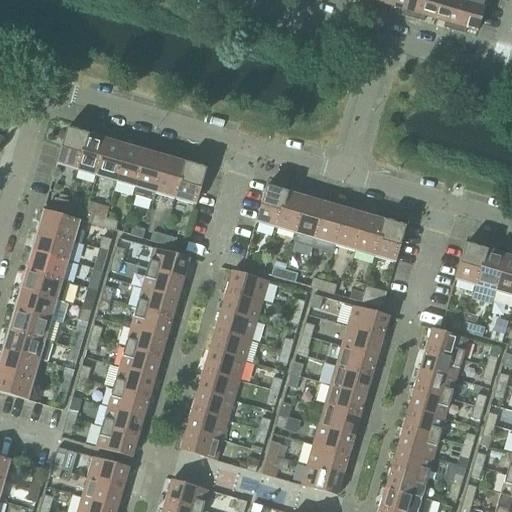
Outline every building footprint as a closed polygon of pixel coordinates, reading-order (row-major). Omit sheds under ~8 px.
[(384,4),(394,7),(396,0),(373,0),(372,6),(383,10),(384,4)] [(403,15),(413,19),(418,0),(396,0),(394,7),(404,10),(403,15)] [(426,16),(436,19),(441,0),(418,0),(413,19),(424,22),(426,16)] [(444,27),(455,30),(463,0),(441,0),(436,19),(446,22),(444,27)] [(463,0),(455,30),(466,34),(467,28),(478,31),(487,0),(463,0)] [(57,165),(78,171),(88,134),(67,128),(57,165)] [(78,171),(97,176),(108,140),(88,134),(78,171)] [(97,176),(117,182),(127,146),(108,140),(97,176)] [(117,182),(137,188),(147,152),(127,146),(117,182)] [(154,201),(156,194),(167,157),(147,152),(137,188),(134,196),(154,201)] [(156,194),(176,199),(186,163),(167,157),(156,194)] [(186,163),(176,199),(196,205),(207,169),(186,163)] [(256,223),(277,229),(287,192),(267,186),(256,223)] [(277,229),(297,234),(307,198),(287,192),(277,229)] [(294,242),(314,248),(327,204),(307,198),(297,234),(294,242)] [(54,208),(66,212),(69,202),(57,199),(54,208)] [(69,202),(66,212),(78,215),(81,206),(69,202)] [(334,253),(336,246),(346,209),(327,204),(314,248),(334,253)] [(336,246),(355,251),(366,215),(346,209),(336,246)] [(40,223),(38,231),(74,242),(82,244),(85,233),(82,230),(84,222),(80,221),(44,210),(43,213),(39,213),(37,221),(40,223)] [(92,224),(104,228),(106,218),(94,215),(92,224)] [(355,251),(375,257),(386,221),(366,215),(355,251)] [(106,218),(104,228),(116,231),(118,222),(106,218)] [(386,221),(375,257),(396,263),(406,227),(386,221)] [(146,230),(133,226),(131,236),(143,239),(146,230)] [(38,231),(32,251),(68,261),(74,242),(38,231)] [(151,241),(163,245),(165,235),(153,232),(151,241)] [(165,235),(163,245),(175,248),(177,239),(165,235)] [(103,237),(100,249),(109,252),(113,240),(103,237)] [(456,280),(476,286),(487,250),(466,244),(456,280)] [(117,247),(113,259),(123,262),(126,250),(117,247)] [(154,249),(148,269),(184,280),(190,259),(154,249)] [(476,286),(496,292),(506,256),(487,250),(476,286)] [(32,251),(26,270),(63,281),(68,261),(32,251)] [(496,292),(511,296),(511,257),(506,256),(496,292)] [(97,257),(94,269),(103,271),(107,259),(97,257)] [(123,262),(113,259),(110,271),(119,274),(123,262)] [(252,271),(264,274),(267,265),(254,261),(252,271)] [(272,276),(284,280),(286,270),(274,267),(272,276)] [(94,269),(88,288),(98,291),(103,271),(94,269)] [(148,269),(142,289),(179,299),(184,280),(148,269)] [(26,270),(21,290),(57,300),(65,303),(70,283),(63,281),(26,270)] [(286,270),(284,280),(295,283),(298,274),(286,270)] [(233,271),(227,292),(263,303),(269,282),(233,271)] [(311,288),(323,291),(325,282),(313,278),(311,288)] [(325,282),(323,291),(335,295),(337,285),(325,282)] [(105,286),(102,298),(111,301),(115,289),(105,286)] [(364,293),(362,303),(383,309),(387,292),(366,287),(364,293)] [(88,288),(83,308),(92,311),(98,291),(88,288)] [(142,289),(137,308),(173,319),(179,299),(142,289)] [(21,290),(15,310),(51,321),(57,300),(21,290)] [(350,299),(362,303),(364,293),(353,290),(350,299)] [(227,292),(221,312),(257,322),(263,303),(227,292)] [(311,307),(320,310),(323,298),(314,295),(311,307)] [(111,301),(102,298),(98,310),(108,313),(111,301)] [(296,299),(293,311),(302,314),(306,302),(296,299)] [(353,306),(347,327),(384,338),(390,317),(353,306)] [(92,311),(83,308),(79,320),(89,323),(92,311)] [(137,308),(131,328),(167,339),(173,319),(137,308)] [(15,310),(9,330),(45,341),(51,321),(15,310)] [(302,314),(293,311),(289,323),(299,326),(302,314)] [(221,312),(215,331),(252,342),(257,322),(221,312)] [(451,328),(463,332),(466,323),(454,319),(451,328)] [(306,323),(302,335),(312,338),(315,326),(306,323)] [(466,323),(463,332),(475,335),(478,326),(466,323)] [(94,326),(90,338),(100,340),(103,328),(94,326)] [(347,327),(342,347),(378,357),(384,338),(347,327)] [(131,328),(125,348),(162,358),(167,339),(131,328)] [(432,329),(426,350),(462,360),(468,340),(432,329)] [(9,330),(3,350),(40,360),(47,363),(53,343),(45,341),(9,330)] [(493,330),(490,340),(502,343),(505,334),(493,330)] [(215,331),(210,351),(246,361),(252,342),(215,331)] [(312,338),(302,335),(299,347),(308,350),(312,338)] [(74,336),(71,348),(80,351),(84,339),(74,336)] [(100,340),(90,338),(87,350),(96,352),(100,340)] [(285,338),(282,350),(291,353),(294,341),(285,338)] [(342,347),(336,366),(372,377),(378,357),(342,347)] [(80,351),(71,348),(67,360),(77,363),(80,351)] [(125,348),(119,368),(156,378),(162,358),(125,348)] [(3,350),(0,361),(0,370),(34,380),(40,360),(3,350)] [(291,353),(282,350),(278,362),(288,365),(291,353)] [(426,350),(420,369),(456,380),(462,360),(426,350)] [(210,351),(204,371),(240,381),(246,361),(210,351)] [(511,355),(506,354),(503,366),(511,369),(511,368),(511,355)] [(489,355),(486,367),(495,370),(499,358),(489,355)] [(295,362),(291,374),(300,377),(304,365),(295,362)] [(82,366),(79,378),(88,381),(92,369),(82,366)] [(336,366),(330,386),(367,396),(372,377),(336,366)] [(495,370),(486,367),(482,379),(492,382),(495,370)] [(119,368),(114,388),(150,398),(156,378),(119,368)] [(420,369),(415,389),(451,399),(456,380),(420,369)] [(34,380),(0,370),(0,392),(28,401),(34,380)] [(204,371),(198,391),(234,402),(240,381),(204,371)] [(500,373),(497,385),(506,388),(510,376),(500,373)] [(300,377),(291,374),(288,386),(297,389),(300,377)] [(63,375),(60,387),(69,390),(72,378),(63,375)] [(88,381),(79,378),(75,390),(85,393),(88,381)] [(274,378),(270,390),(280,392),(283,380),(274,378)] [(506,388),(497,385),(493,398),(503,400),(506,388)] [(330,386),(325,406),(361,416),(367,396),(330,386)] [(69,390),(60,387),(56,399),(65,402),(69,390)] [(114,388),(108,407),(144,418),(150,398),(114,388)] [(415,389),(409,408),(445,419),(451,399),(415,389)] [(280,392),(270,390),(267,402),(276,404),(280,392)] [(198,391),(192,411),(229,421),(234,402),(198,391)] [(478,394),(475,406),(484,409),(487,397),(478,394)] [(283,403),(279,415),(289,417),(292,405),(283,403)] [(325,406),(319,426),(355,437),(361,416),(325,406)] [(484,409),(475,406),(471,418),(480,421),(484,409)] [(108,407),(102,427),(139,438),(144,418),(108,407)] [(409,408),(403,428),(439,439),(445,419),(409,408)] [(70,409),(66,421),(76,424),(79,412),(70,409)] [(192,411),(187,430),(223,441),(229,421),(192,411)] [(489,413),(486,425),(495,427),(498,415),(489,413)] [(289,417),(279,415),(276,427),(285,429),(289,417)] [(262,418),(259,430),(268,433),(271,421),(262,418)] [(76,424),(66,421),(63,433),(72,436),(76,424)] [(495,427),(486,425),(482,437),(491,439),(495,427)] [(319,426),(313,446),(349,456),(355,437),(319,426)] [(139,438),(102,427),(96,448),(133,458),(139,438)] [(403,428),(397,448),(434,459),(439,439),(403,428)] [(223,441),(187,430),(181,451),(217,461),(223,441)] [(268,433),(259,430),(255,442),(264,445),(268,433)] [(467,433),(463,445),(473,448),(476,436),(467,433)] [(271,442),(268,454),(277,457),(281,445),(271,442)] [(473,448),(463,445),(460,457),(469,460),(473,448)] [(313,446),(307,465),(344,476),(349,456),(313,446)] [(397,448),(392,468),(428,479),(435,481),(436,474),(430,472),(434,459),(397,448)] [(57,452),(54,464),(63,467),(67,455),(57,452)] [(477,453),(474,465),(483,468),(487,456),(477,453)] [(274,468),(277,457),(268,454),(265,466),(262,475),(275,478),(278,469),(274,468)] [(0,457),(0,479),(5,481),(11,460),(0,457)] [(93,457),(87,478),(124,489),(130,468),(93,457)] [(247,470),(256,473),(260,461),(250,458),(247,470)] [(63,467),(54,464),(50,476),(60,479),(63,467)] [(344,476),(307,465),(301,486),(338,496),(344,476)] [(483,468),(474,465),(470,477),(480,480),(483,468)] [(392,468),(386,488),(422,498),(428,479),(392,468)] [(455,474),(452,486),(461,488),(464,476),(455,474)] [(511,475),(507,474),(501,494),(511,497),(511,475)] [(34,477),(30,489),(40,491),(43,479),(34,477)] [(87,478),(82,498),(118,508),(124,489),(87,478)] [(172,480),(166,501),(202,511),(208,491),(172,480)] [(478,487),(468,485),(463,504),(472,507),(478,487)] [(461,488),(452,486),(448,498),(457,501),(461,488)] [(386,488),(380,508),(395,511),(428,511),(432,501),(422,498),(386,488)] [(40,491),(30,489),(27,501),(36,503),(40,491)] [(511,511),(511,497),(501,494),(495,511),(511,511)] [(45,495),(41,507),(51,510),(54,498),(45,495)] [(82,498),(77,511),(116,511),(118,508),(82,498)] [(238,499),(235,511),(236,511),(244,511),(248,502),(238,499)] [(166,501),(162,511),(202,511),(166,501)]
